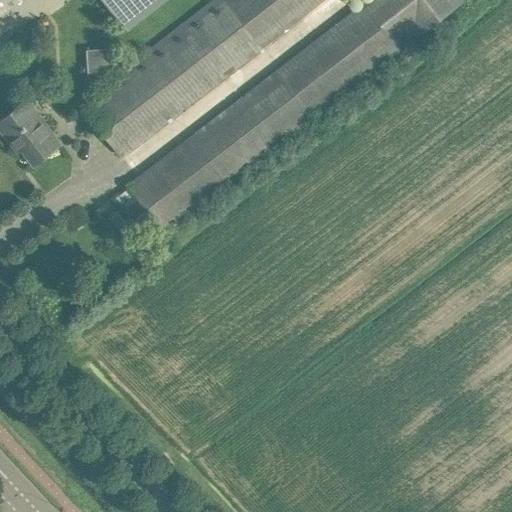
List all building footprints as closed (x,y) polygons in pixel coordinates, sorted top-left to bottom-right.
[(0,0),(0,16),(20,0),(0,0)] [(168,229),(316,115),(401,50),(398,47),(420,29),(424,33),(466,1),(464,0),(227,0),(88,107),(125,154),(263,47),(325,0),(366,0),(280,69),(132,183),(168,229)] [(105,0),(126,27),(161,0),(105,0)] [(107,80),(106,47),(86,47),(87,80),(107,80)] [(34,164),(49,152),(63,142),(30,98),(0,121),(0,128),(11,143),(15,140),(34,164)]
